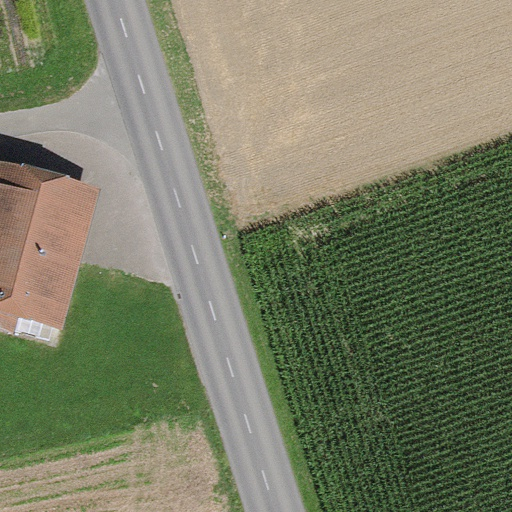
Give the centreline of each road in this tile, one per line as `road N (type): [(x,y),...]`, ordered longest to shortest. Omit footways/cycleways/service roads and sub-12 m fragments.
road 1 (tertiary): [(275,511),(114,0)]
road 2 (track): [(0,125),(144,98)]
